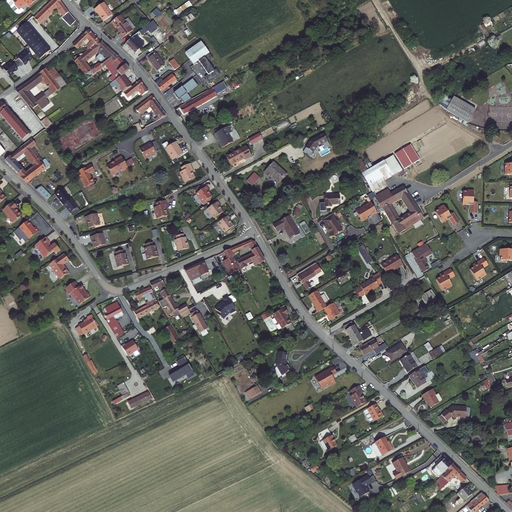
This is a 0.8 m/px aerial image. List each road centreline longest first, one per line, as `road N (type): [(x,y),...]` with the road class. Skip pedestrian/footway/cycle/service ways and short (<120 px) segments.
road 1 (residential): [(0,164),(112,289),(255,233)]
road 2 (residential): [(322,334),(508,511)]
road 3 (residential): [(172,116),(255,233)]
road 4 (residential): [(88,24),(172,116)]
